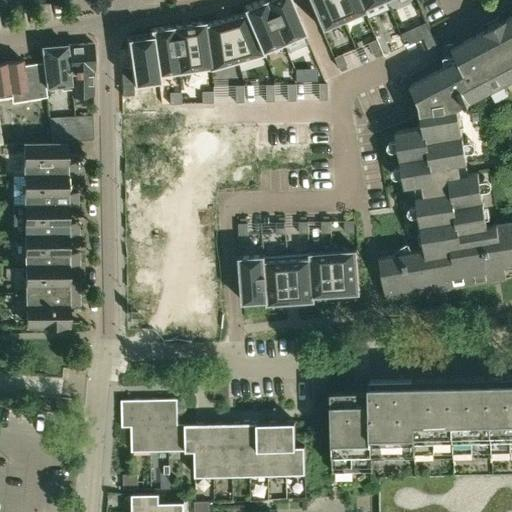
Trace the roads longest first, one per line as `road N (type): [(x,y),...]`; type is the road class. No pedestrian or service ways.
road 1 (residential): [(102,26),(105,352)]
road 2 (residential): [(105,352),(235,351),(236,370),(303,368)]
road 3 (residential): [(90,511),(105,352)]
road 4 (residential): [(511,366),(421,368),(395,346),(378,347)]
